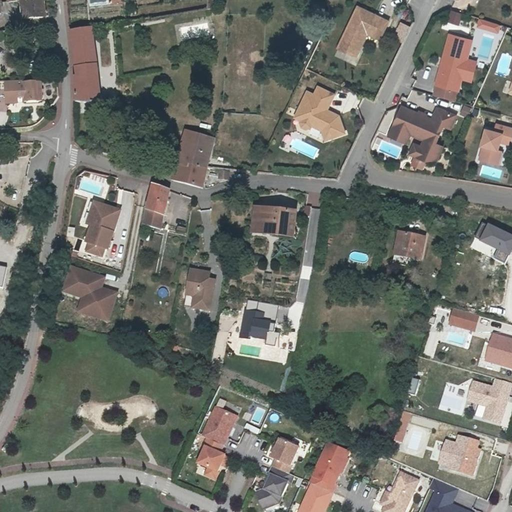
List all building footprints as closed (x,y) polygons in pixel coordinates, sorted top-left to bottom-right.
[(25,20),(44,19),(42,1),(22,2),(25,20)] [(386,22),(355,7),(334,47),(347,55),(355,40),(357,41),(359,37),(361,38),(364,34),(377,40),(386,22)] [(459,25),(462,12),(450,10),(448,23),(459,25)] [(490,23),(480,20),(478,27),(487,30),(490,23)] [(490,23),(487,30),(497,33),(499,26),(490,23)] [(74,78),(74,103),(100,105),(91,27),(71,31),(77,77),(74,78)] [(439,71),(433,94),(454,100),(461,77),(468,80),(473,62),(466,59),(471,41),(450,35),(445,53),(447,54),(442,72),(439,71)] [(355,40),(347,55),(352,57),(361,38),(359,37),(357,41),(355,40)] [(447,54),(445,53),(439,71),(442,72),(447,54)] [(10,100),(11,100),(21,99),(21,94),(27,94),(28,99),(45,98),(44,90),(46,90),(46,87),(44,87),(43,79),(27,81),(26,80),(9,80),(10,100)] [(327,109),(335,94),(319,86),(314,94),(312,98),(305,95),(297,109),(304,112),(301,119),(300,121),(301,126),(305,128),(310,126),(311,124),(321,130),(324,139),(343,134),(338,116),(333,113),(331,116),(325,112),(327,109)] [(454,129),(460,116),(442,108),(437,121),(428,116),(427,119),(422,117),(423,115),(407,107),(398,126),(415,134),(429,140),(426,147),(419,144),(417,150),(419,151),(417,154),(431,161),(441,159),(447,147),(440,144),(448,126),(454,129)] [(297,109),(294,115),(301,119),(304,112),(297,109)] [(504,142),(511,144),(511,128),(500,125),(498,132),(490,130),(486,146),(488,146),(484,159),(498,163),(501,150),(504,142)] [(398,126),(394,135),(411,142),(415,134),(398,126)] [(214,139),(201,136),(184,132),(176,166),(188,169),(189,164),(207,168),(214,139)] [(315,160),(320,150),(296,137),(290,147),(315,160)] [(201,188),(202,188),(207,168),(189,164),(188,169),(176,166),(172,181),(201,188)] [(482,165),(479,176),(500,181),(503,170),(482,165)] [(220,170),(212,168),(209,175),(218,177),(220,170)] [(169,192),(151,188),(145,220),(152,221),(154,215),(164,217),(169,192)] [(120,190),(118,201),(132,203),(133,192),(120,190)] [(383,207),(370,206),(367,221),(379,224),(383,207)] [(107,236),(111,237),(117,214),(91,207),(84,230),(87,231),(93,212),(112,217),(107,236)] [(267,213),(253,211),(249,234),(263,237),(267,213)] [(107,236),(112,217),(93,212),(87,231),(89,231),(84,248),(106,254),(111,237),(107,236)] [(291,217),(267,213),(263,237),(287,241),(291,217)] [(511,254),(511,233),(489,223),(480,242),(511,257),(511,254)] [(445,225),(437,224),(434,234),(443,236),(445,225)] [(84,241),(84,228),(74,228),(74,241),(84,241)] [(418,239),(397,234),(392,255),(413,260),(418,239)] [(0,289),(4,290),(8,269),(0,267),(0,289)] [(102,280),(68,269),(60,294),(80,300),(89,303),(85,317),(105,324),(112,303),(104,300),(98,290),(102,280)] [(208,312),(213,284),(208,283),(208,281),(209,274),(191,270),(187,296),(195,297),(193,309),(208,312)] [(104,300),(112,303),(114,296),(98,290),(104,300)] [(195,297),(187,296),(185,308),(193,309),(195,297)] [(80,300),(75,314),(85,317),(89,303),(80,300)] [(268,313),(246,309),(241,338),(269,343),(273,324),(266,323),(268,313)] [(453,311),(450,325),(474,331),(478,317),(453,311)] [(511,370),(511,340),(494,336),(486,363),(511,370)] [(494,387),(473,382),(468,401),(487,406),(483,421),(503,426),(511,386),(511,383),(495,380),(494,387)] [(240,418),(215,406),(201,436),(226,448),(240,418)] [(414,416),(405,412),(397,431),(406,435),(414,416)] [(385,421),(374,416),(371,425),(369,424),(361,447),(374,453),(385,421)] [(246,424),(244,429),(257,434),(259,428),(246,424)] [(483,441),(460,436),(458,444),(448,441),(442,469),(474,477),(483,441)] [(301,449),(282,440),(270,465),(290,474),(301,449)] [(229,455),(206,444),(193,471),(217,482),(229,455)] [(328,511),(355,456),(329,444),(297,511),(328,511)] [(281,511),(296,481),(271,469),(254,507),(265,511),(281,511)] [(408,511),(422,482),(397,471),(377,511),(408,511)] [(460,490),(438,481),(425,511),(475,511),(454,503),(460,490)]
